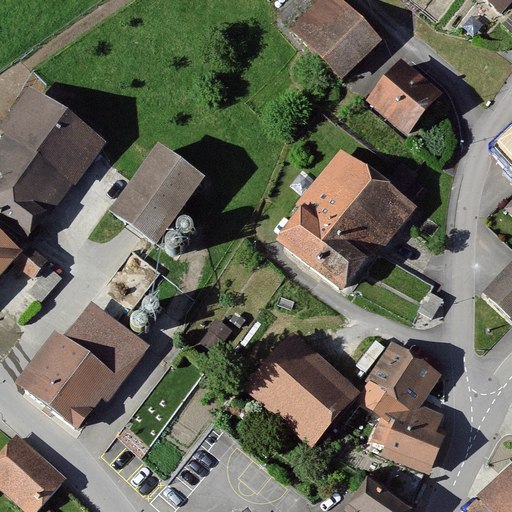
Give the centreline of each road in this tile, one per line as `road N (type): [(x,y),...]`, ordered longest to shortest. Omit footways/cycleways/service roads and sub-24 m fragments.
road 1 (residential): [(511,105),(485,144),(467,218),(465,444)]
road 2 (residential): [(0,398),(81,467),(117,511)]
road 3 (unknown): [(333,351),(378,330),(449,336)]
